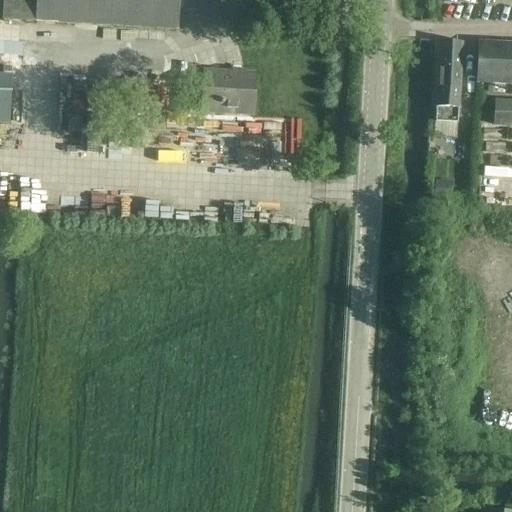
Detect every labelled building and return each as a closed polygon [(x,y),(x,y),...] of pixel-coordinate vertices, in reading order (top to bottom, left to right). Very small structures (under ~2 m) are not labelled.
[(34,23),(177,31),(178,0),(2,0),(2,21),(34,23)] [(439,42),(434,124),(456,125),(461,43),(439,42)] [(511,45),(478,44),(476,84),(480,84),(480,93),(496,94),(497,85),(511,86),(511,45)] [(254,76),(229,74),(203,73),(201,105),(219,106),(219,114),(252,116),(254,76)] [(0,124),(9,125),(11,77),(0,76),(0,124)] [(504,127),(509,127),(511,127),(511,103),(495,102),(493,126),(504,127)] [(509,127),(504,127),(504,132),(503,132),(503,146),(511,146),(511,131),(509,132),(509,127)]
